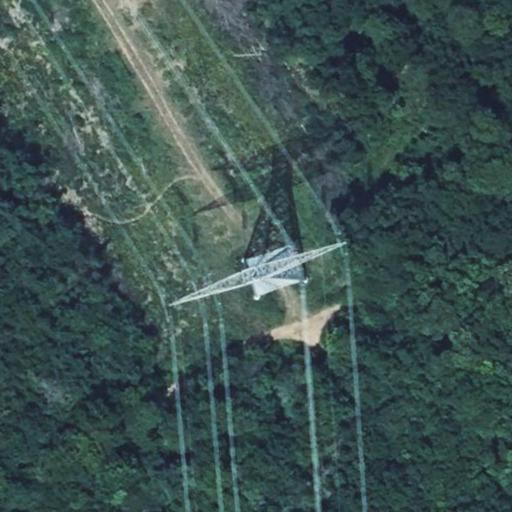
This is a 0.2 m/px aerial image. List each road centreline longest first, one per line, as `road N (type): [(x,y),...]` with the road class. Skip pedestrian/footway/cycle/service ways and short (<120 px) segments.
road 1 (track): [(319,312),(99,0)]
road 2 (track): [(319,312),(0,459)]
road 3 (track): [(451,511),(319,312)]
road 4 (track): [(511,263),(319,312)]
